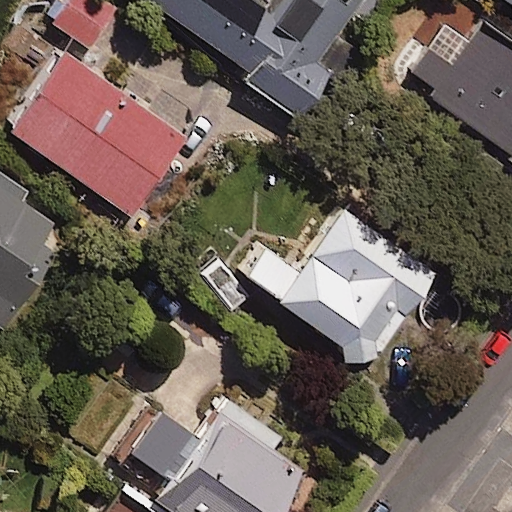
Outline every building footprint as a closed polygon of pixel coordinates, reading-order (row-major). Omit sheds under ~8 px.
[(109,3),(104,0),(52,0),(44,13),(82,40),(109,3)] [(353,0),(260,0),(259,2),(255,0),(155,0),(242,62),(238,68),(290,105),(327,52),(320,47),(353,0)] [(511,33),(476,9),(443,57),(420,41),(404,65),(423,78),(419,84),(511,147),(511,33)] [(177,132),(54,43),(1,118),(124,207),(177,132)] [(20,184),(0,169),(0,311),(47,245),(33,235),(47,215),(15,192),(20,184)] [(255,234),(235,259),(330,335),(330,345),(349,345),(349,335),(362,342),(426,263),(338,193),(286,258),(255,234)] [(129,450),(163,473),(152,490),(184,511),(263,511),(298,463),(271,445),(282,430),(221,388),(194,429),(159,405),(129,450)]
